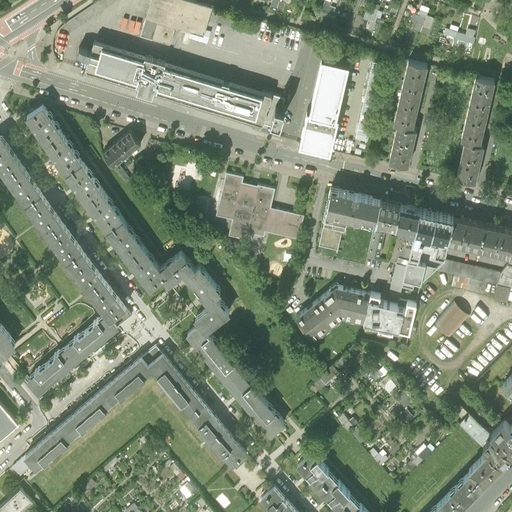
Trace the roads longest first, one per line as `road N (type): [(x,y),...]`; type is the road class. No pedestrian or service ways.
road 1 (residential): [(40,79),(286,156),(511,210)]
road 2 (residential): [(0,107),(155,326)]
road 3 (residential): [(155,326),(319,511)]
road 4 (residential): [(155,326),(43,425)]
